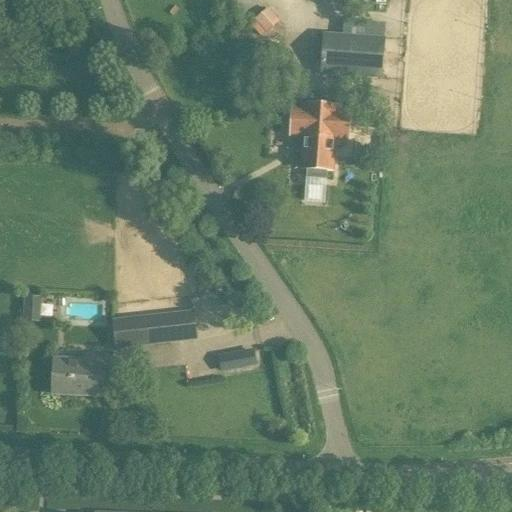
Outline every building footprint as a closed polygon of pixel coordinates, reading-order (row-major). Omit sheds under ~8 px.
[(266,31),(277,22),(265,9),(254,18),(266,31)] [(319,76),(382,80),(384,39),(385,24),(356,22),(355,37),(322,34),(319,76)] [(306,170),(306,179),(326,181),(326,171),(332,171),(334,139),(347,140),(349,113),(339,112),(339,107),(301,105),(301,110),(291,110),(290,131),(295,131),(295,137),(296,137),(294,169),(306,170)] [(384,130),(386,113),(365,111),(363,128),(384,130)] [(40,324),(41,297),(23,297),(22,323),(40,324)] [(115,351),(197,342),(194,312),(112,321),(115,351)] [(251,353),(219,359),(222,375),(254,368),(251,353)] [(115,358),(96,357),(82,356),(82,362),(53,360),(52,394),(104,396),(105,374),(114,374),(115,358)]
